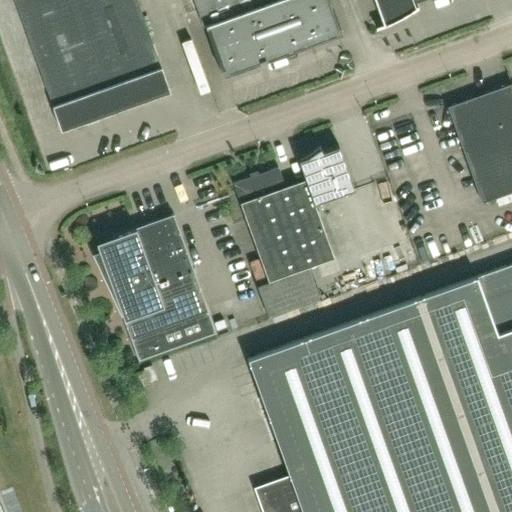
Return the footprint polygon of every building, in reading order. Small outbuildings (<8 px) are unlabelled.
[(170,91),(137,0),(14,0),(61,130),(170,91)] [(193,0),(203,26),(205,25),(223,75),(230,73),(246,67),(260,62),(284,53),(285,57),(288,59),(296,56),(297,53),(296,49),(319,41),(335,35),(342,33),(330,0),(193,0)] [(374,0),(383,24),(376,26),(376,28),(385,25),(394,21),(402,17),(410,12),(418,7),(417,6),(415,6),(414,3),(423,0),(374,0)] [(511,191),(511,84),(507,72),(506,72),(510,83),(475,96),(473,92),(472,92),(474,98),(465,102),(464,100),(451,105),(457,123),(454,125),(482,202),(511,191)] [(298,158),(306,178),(314,202),(354,187),(338,144),(322,150),(319,146),(306,155),(298,158)] [(314,202),(306,178),(285,185),(278,167),(258,173),(259,177),(251,180),(250,177),(233,183),(268,281),(257,284),(268,317),(319,299),(309,270),(335,261),(314,202)] [(215,332),(173,214),(113,235),(116,243),(99,249),(138,360),(215,332)] [(511,511),(511,263),(475,277),(475,275),(473,276),(474,277),(247,359),(290,475),(255,488),(263,511),(511,511)] [(223,318),(212,322),(215,330),(226,326),(223,318)] [(148,383),(143,370),(134,373),(139,387),(148,383)]
